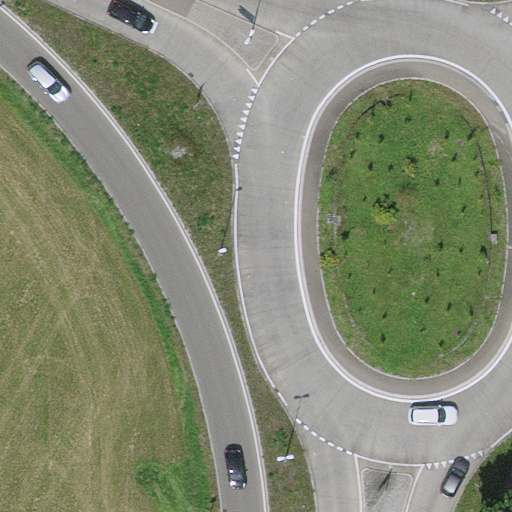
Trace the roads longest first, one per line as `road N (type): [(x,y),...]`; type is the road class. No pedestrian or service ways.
road 1 (primary): [(0,39),(67,101),(144,201),(202,318),(239,433),(246,511)]
road 2 (primary): [(302,79),(277,135),(265,210),(267,281),(282,339),(313,398)]
road 3 (primary): [(511,65),(471,37),(401,26),(350,41),(302,79)]
road 4 (primary): [(313,398),(354,432),(400,444),(447,440),(476,427)]
road 5 (primary): [(160,0),(302,79)]
